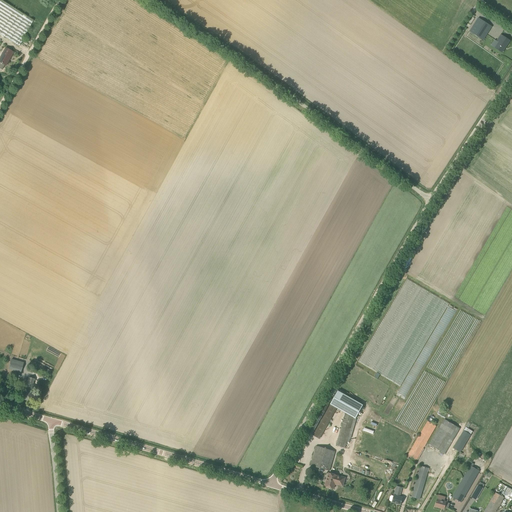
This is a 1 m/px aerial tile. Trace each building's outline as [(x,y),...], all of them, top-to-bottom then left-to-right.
[(33,21),(0,0),(0,34),(19,46),(33,21)] [(483,40),(492,27),(478,18),(469,32),(483,40)] [(498,42),(495,48),(502,53),(510,41),(501,35),(497,41),(498,42)] [(0,57),(0,62),(6,66),(8,61),(7,60),(12,52),(5,48),(0,57)] [(445,314),(453,317),(457,309),(449,306),(445,314)] [(9,369),(21,372),(24,362),(12,358),(9,369)] [(29,377),(22,399),(28,401),(34,379),(29,377)] [(404,382),(397,395),(405,399),(413,384),(410,382),(408,385),(404,382)] [(394,441),(412,410),(392,399),(395,395),(380,386),(377,391),(373,388),(363,405),(338,391),(331,404),(345,413),(354,417),(394,441)] [(354,417),(345,413),(336,446),(345,448),(354,417)] [(444,454),(460,428),(445,419),(429,444),(444,454)] [(415,463),(436,426),(428,421),(406,458),(415,463)] [(460,452),(470,435),(473,431),(466,426),(453,448),(460,452)] [(323,433),(317,429),(313,435),(319,439),(323,433)] [(330,471),(335,451),(316,446),(310,465),(330,471)] [(452,497),(461,502),(480,471),(478,470),(476,469),(470,465),(452,497)] [(420,466),(412,497),(420,499),(429,468),(420,466)] [(329,473),(325,486),(333,488),(335,484),(343,486),(345,478),(329,473)] [(478,485),(471,497),(476,500),(483,488),(478,485)] [(396,489),(392,503),(401,505),(403,497),(399,496),(400,494),(401,494),(402,491),(396,489)] [(495,492),(483,511),(495,511),(504,497),(495,492)] [(439,495),(437,499),(435,507),(444,509),(445,507),(448,509),(450,503),(446,502),(444,501),(446,497),(439,495)]
